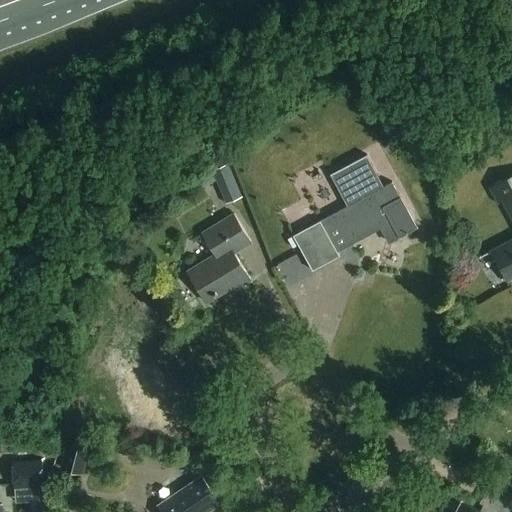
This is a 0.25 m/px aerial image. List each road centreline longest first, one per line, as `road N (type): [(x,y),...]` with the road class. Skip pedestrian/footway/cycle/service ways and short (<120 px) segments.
road 1 (residential): [(286,511),(248,416),(252,391),(272,375),(306,367),(401,458)]
road 2 (residential): [(401,458),(511,394)]
